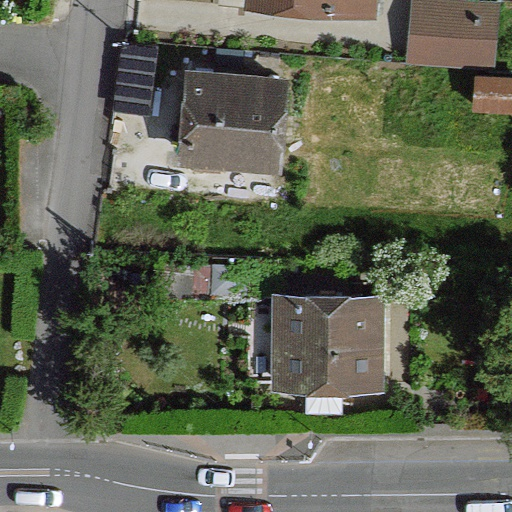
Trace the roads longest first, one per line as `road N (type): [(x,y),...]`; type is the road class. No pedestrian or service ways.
road 1 (residential): [(40,473),(102,0)]
road 2 (tertiary): [(40,473),(202,495),(316,495)]
road 3 (tertiary): [(316,495),(511,494)]
